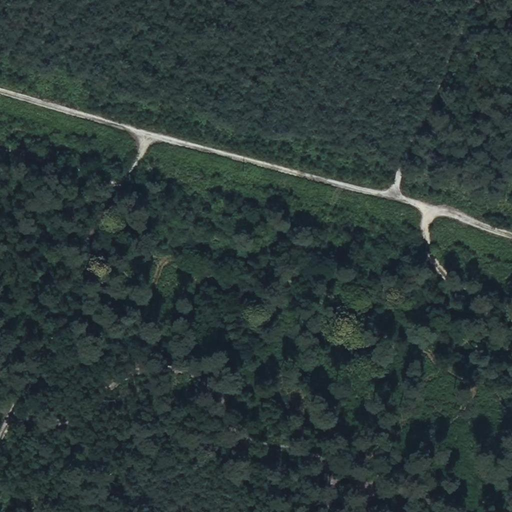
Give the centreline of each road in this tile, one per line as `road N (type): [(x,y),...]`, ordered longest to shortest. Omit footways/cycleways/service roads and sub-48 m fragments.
road 1 (track): [(511,235),(0,89)]
road 2 (track): [(432,257),(0,149)]
road 3 (track): [(149,133),(0,434)]
road 4 (track): [(427,209),(432,257),(468,290),(511,313)]
